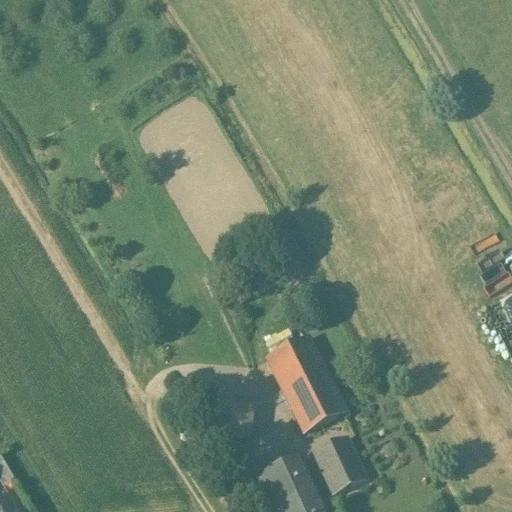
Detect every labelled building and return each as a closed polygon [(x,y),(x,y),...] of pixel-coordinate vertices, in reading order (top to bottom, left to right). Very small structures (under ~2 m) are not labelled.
[(240,278),(251,299),(276,286),(264,265),(240,278)] [(287,335),(265,347),(270,357),(292,345),(287,335)] [(349,416),(309,340),(263,365),(301,441),(349,416)] [(242,468),(231,447),(249,441),(250,417),(247,414),(230,408),(225,408),(211,422),(211,427),(201,434),(222,478),(242,468)] [(368,484),(348,440),(307,460),(328,503),(368,484)] [(256,484),(269,511),(324,511),(302,463),(256,484)] [(0,511),(13,511),(0,488),(0,511)]
